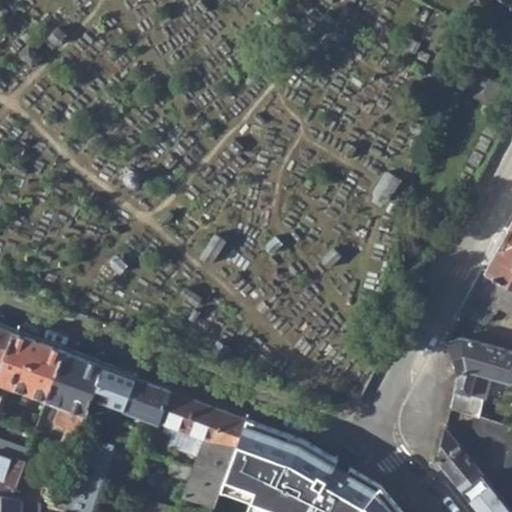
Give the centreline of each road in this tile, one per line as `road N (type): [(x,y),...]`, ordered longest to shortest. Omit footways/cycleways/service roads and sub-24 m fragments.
road 1 (residential): [(377,447),(0,305)]
road 2 (residential): [(511,180),(377,447)]
